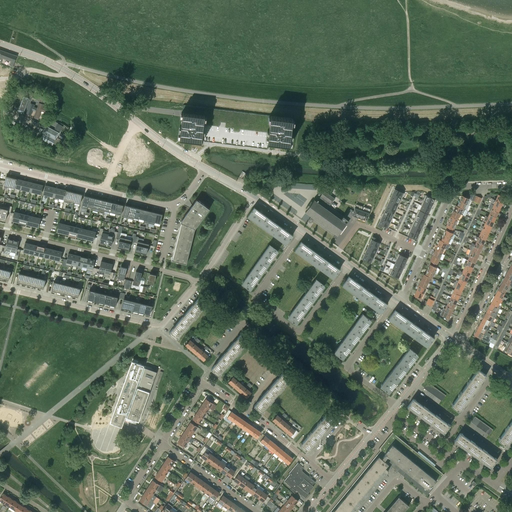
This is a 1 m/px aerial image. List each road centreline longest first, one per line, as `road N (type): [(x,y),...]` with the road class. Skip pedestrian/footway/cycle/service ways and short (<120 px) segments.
road 1 (residential): [(0,287),(156,326),(196,283)]
road 2 (residential): [(196,283),(0,230)]
road 3 (residential): [(0,165),(174,204)]
road 4 (residential): [(245,410),(284,360),(243,323),(219,352)]
road 5 (residential): [(396,406),(349,362),(398,300)]
road 6 (residential): [(511,210),(449,338)]
road 7 (residential): [(256,301),(301,331),(349,264)]
road 8 (residential): [(511,185),(452,189),(422,253)]
